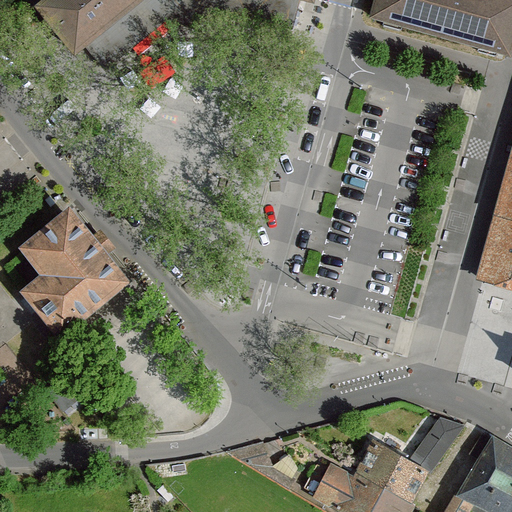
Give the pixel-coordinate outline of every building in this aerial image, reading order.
[(77,51),(139,0),(50,0),(41,7),(77,51)] [(378,0),(374,16),(441,34),(450,0),(378,0)] [(511,41),(511,0),(450,0),(441,34),(509,52),(511,41)] [(511,175),(501,216),(511,219),(511,175)] [(69,215),(28,249),(50,276),(29,292),(62,332),(123,282),(69,215)] [(511,219),(501,216),(481,281),(511,289),(511,219)] [(410,462),(426,471),(431,474),(465,426),(442,418),(410,462)] [(482,460),(494,440),(484,433),(471,454),(482,460)] [(482,460),(462,494),(474,500),(499,511),(511,511),(511,450),(494,440),(482,460)] [(262,441),(228,451),(264,473),(271,465),(262,441)] [(376,442),(360,472),(410,501),(426,471),(410,462),(376,442)] [(356,477),(322,460),(306,489),(344,511),(404,511),(410,501),(360,472),(356,477)] [(467,511),(474,500),(462,494),(456,495),(446,511),(467,511)]
